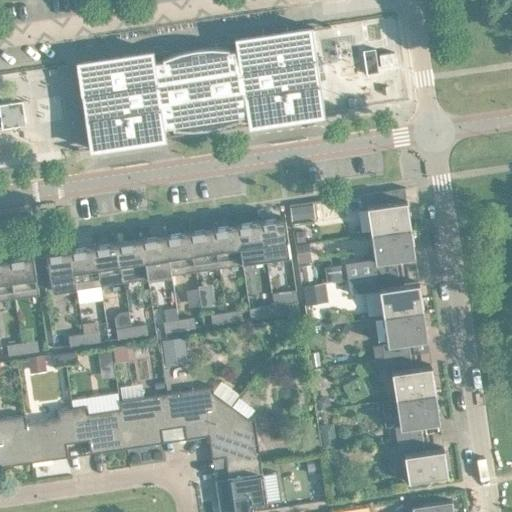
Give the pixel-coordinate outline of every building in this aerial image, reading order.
[(247,120),(326,108),(325,106),(324,107),(311,25),(313,25),(313,23),(235,35),(235,36),(236,44),(228,45),(227,43),(210,42),(194,44),(178,47),(163,52),(163,55),(154,56),(153,49),(153,47),(74,59),(75,60),(76,60),(89,142),(87,142),(87,144),(166,132),(165,131),(164,123),(172,121),(173,124),(190,124),(206,123),(222,120),(238,114),(238,111),(246,110),(247,118),(247,120)] [(366,70),(378,68),(374,44),(362,46),(366,70)] [(366,201),(370,229),(410,223),(406,195),(393,197),(391,185),(359,190),(361,202),(366,201)] [(312,199),(289,202),(291,215),(314,212),(312,199)] [(284,213),(260,217),(265,254),(290,251),(284,213)] [(260,217),(236,220),(242,258),(265,254),(260,217)] [(236,220),(212,224),(218,261),(242,258),(236,220)] [(369,257),(371,271),(397,267),(395,254),(414,251),(410,223),(370,229),(375,257),(369,257)] [(212,224),(189,227),(194,265),(218,261),(212,224)] [(302,226),(292,228),(294,240),(304,239),(302,226)] [(189,227),(165,231),(170,268),(194,265),(189,227)] [(165,231),(141,234),(147,272),(170,268),(165,231)] [(141,234),(117,238),(123,275),(147,272),(141,234)] [(117,238),(94,242),(99,279),(123,275),(117,238)] [(304,239),(294,240),(297,259),(311,257),(308,238),(304,239)] [(94,242),(70,245),(75,283),(99,279),(94,242)] [(75,283),(70,245),(38,250),(41,266),(48,265),(51,286),(75,283)] [(32,251),(8,254),(14,292),(38,288),(32,251)] [(8,254),(0,255),(0,293),(14,292),(8,254)] [(379,284),(383,312),(422,306),(418,277),(399,280),(397,267),(371,271),(373,285),(379,284)] [(324,278),(300,281),(303,299),(327,296),(324,278)] [(287,299),(272,301),(274,311),(289,308),(287,299)] [(274,311),(272,301),(258,303),(259,313),(274,311)] [(118,307),(113,313),(115,324),(130,322),(127,306),(118,307)] [(240,306),(225,308),(226,318),(241,316),(240,306)] [(344,306),(329,309),(331,318),(346,316),(344,306)] [(381,340),(383,354),(409,350),(407,337),(427,334),(422,306),(383,312),(387,339),(381,340)] [(226,318),(225,308),(210,310),(211,320),(226,318)] [(192,313),(177,315),(179,325),(194,323),(192,313)] [(179,325),(177,315),(162,317),(164,327),(179,325)] [(145,320),(130,322),(131,332),(146,330),(145,320)] [(131,332),(130,322),(115,324),(117,334),(131,332)] [(97,327),(82,329),(84,339),(99,337),(97,327)] [(84,339),(82,329),(68,331),(69,341),(84,339)] [(182,332),(161,335),(164,353),(185,350),(182,332)] [(36,336),(21,338),(22,348),(37,346),(36,336)] [(22,348),(21,338),(6,340),(8,350),(22,348)] [(125,340),(111,342),(113,358),(127,356),(125,340)] [(109,344),(97,346),(99,363),(111,361),(109,344)] [(317,347),(308,348),(309,362),(318,362),(317,347)] [(75,349),(64,350),(65,358),(76,356),(75,349)] [(65,358),(64,350),(52,352),(53,360),(65,358)] [(391,367),(395,394),(435,388),(430,360),(411,363),(409,350),(383,354),(386,368),(391,367)] [(43,351),(27,354),(28,364),(45,361),(43,351)] [(213,382),(166,389),(170,417),(181,415),(184,434),(207,431),(230,400),(213,387),(212,383),(213,383),(213,382)] [(394,423),(396,436),(421,433),(420,420),(439,417),(435,388),(395,394),(399,422),(394,423)] [(117,396),(119,404),(120,404),(126,443),(162,438),(159,418),(170,417),(166,389),(117,396)] [(325,390),(315,395),(320,405),(329,400),(325,390)] [(86,400),(71,403),(75,431),(87,429),(89,448),(126,443),(120,404),(119,404),(87,409),(86,400)] [(247,413),(230,400),(207,431),(211,454),(230,451),(232,462),(260,458),(253,411),(251,411),(252,412),(247,413)] [(57,413),(26,418),(25,418),(31,457),(67,452),(64,433),(75,431),(71,403),(56,405),(57,413)] [(24,410),(0,413),(0,461),(31,457),(25,418),(26,418),(24,410)] [(327,431),(321,432),(322,444),(336,442),(335,436),(327,431)] [(421,433),(396,436),(398,450),(403,449),(408,478),(447,472),(443,443),(423,446),(421,433)] [(313,435),(299,438),(302,449),(316,446),(313,435)] [(266,499),(260,458),(232,462),(233,473),(214,476),(218,506),(266,499)] [(343,464),(329,466),(333,490),(346,488),(343,464)] [(453,511),(451,496),(411,501),(412,511),(453,511)]
